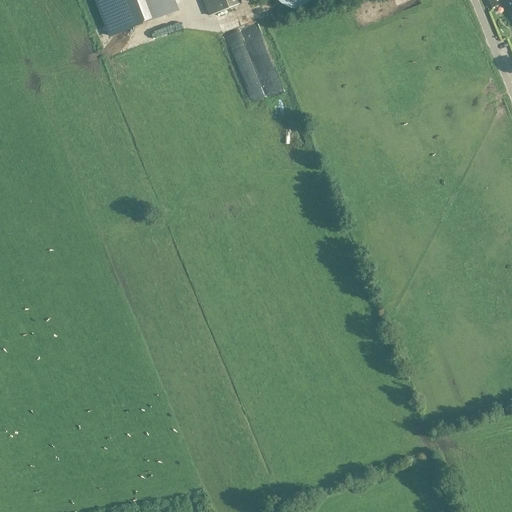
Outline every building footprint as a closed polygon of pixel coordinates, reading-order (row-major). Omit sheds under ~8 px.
[(97,0),(111,37),(177,11),(172,0),(97,0)] [(239,2),(238,0),(202,0),(205,11),(239,2)] [(314,4),(313,0),(275,0),(275,2),(282,1),(283,8),(314,4)] [(496,0),(488,0),(493,8),(499,5),(496,0)] [(511,0),(506,0),(503,2),(511,19),(511,0)] [(263,26),(229,34),(245,101),(266,96),(266,97),(278,94),(263,26)] [(504,28),(499,33),(504,37),(508,33),(504,28)]
